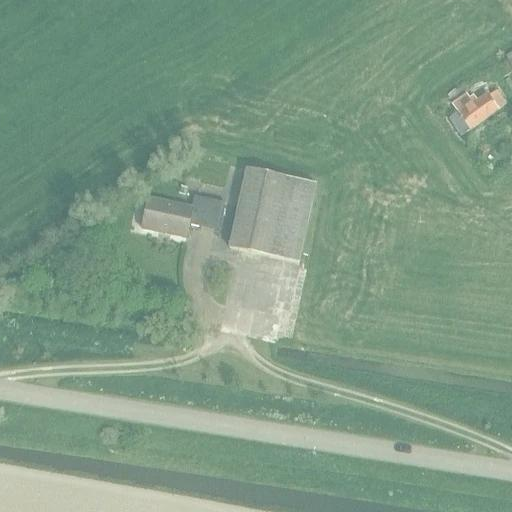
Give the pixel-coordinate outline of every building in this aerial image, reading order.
[(467,99),(464,95),(449,105),(455,113),(446,120),(458,137),(503,105),(494,92),(487,96),(486,94),(474,102),(471,97),(467,99)] [(237,171),(226,168),(227,166),(206,161),(202,181),(223,185),(234,187),(237,171)] [(315,184),(246,169),(229,248),(298,264),(315,184)] [(192,208),(148,199),(142,230),(185,239),(188,225),(200,227),(206,200),(194,197),(192,208)] [(87,234),(103,237),(106,223),(90,220),(87,234)]
